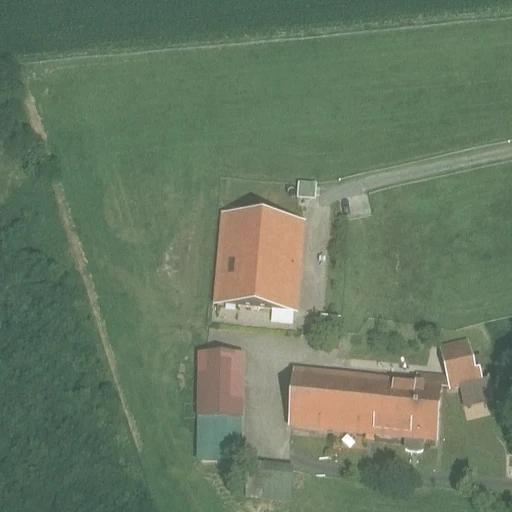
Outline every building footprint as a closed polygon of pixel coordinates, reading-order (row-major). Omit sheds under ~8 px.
[(298,318),(305,225),(218,219),(212,312),(298,318)] [(474,382),(466,349),(437,356),(443,386),(447,400),(455,398),(459,418),(493,410),(488,389),(481,391),(479,381),(474,382)] [(239,468),(241,359),(200,358),(198,468),(239,468)] [(292,380),(286,442),(433,456),(438,399),(447,400),(443,386),(415,383),(414,392),(292,380)] [(294,473),(249,470),(247,508),(292,511),(294,473)]
